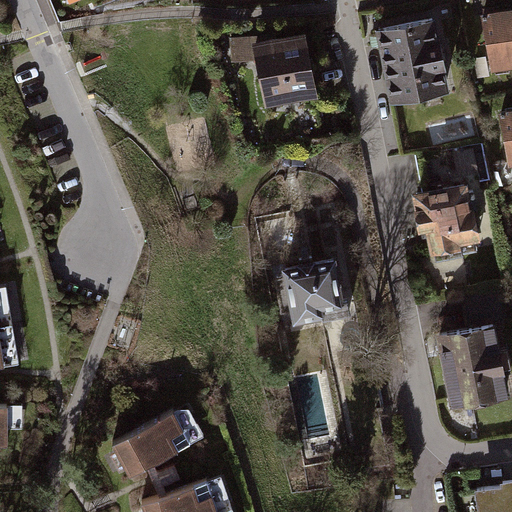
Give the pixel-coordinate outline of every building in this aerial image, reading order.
[(511,33),(509,12),(477,17),(486,76),(511,71),(511,33)] [(433,22),(378,31),(390,103),(446,94),(433,22)] [(303,40),(252,49),(262,108),(313,99),(303,40)] [(511,112),(499,115),(508,168),(511,167),(511,112)] [(474,191),(419,202),(430,261),(485,251),(474,191)] [(294,258),(279,261),(290,318),(348,306),(346,293),(342,293),(333,251),(314,255),(313,252),(294,256),(294,258)] [(460,296),(465,321),(494,315),(495,321),(503,319),(498,289),(460,296)] [(5,295),(0,295),(0,372),(14,370),(5,295)] [(465,321),(434,326),(448,401),(508,390),(495,321),(494,315),(465,321)] [(0,414),(0,459),(16,461),(18,416),(0,414)] [(183,416),(120,451),(137,483),(201,449),(183,416)] [(499,480),(473,483),(476,511),(511,511),(511,473),(498,476),(499,480)] [(233,511),(224,483),(148,509),(148,511),(233,511)]
